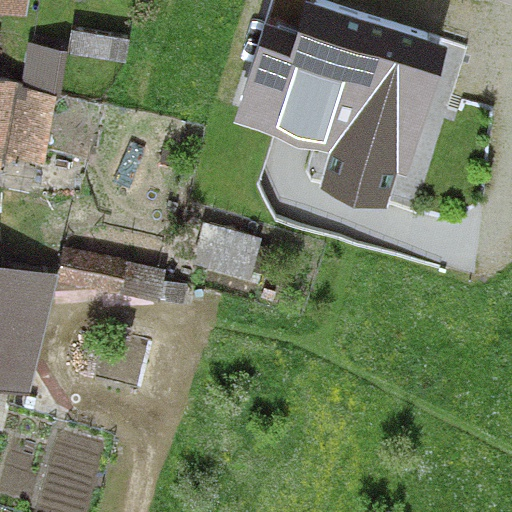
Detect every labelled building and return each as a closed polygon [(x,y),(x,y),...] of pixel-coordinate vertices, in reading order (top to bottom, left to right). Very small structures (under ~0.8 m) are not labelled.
[(28,0),(0,0),(0,10),(25,15),(28,0)] [(442,44),(294,0),(276,0),(242,116),(336,145),(326,180),(385,198),(395,166),(404,168),(442,44)] [(70,11),(65,46),(128,56),(133,21),(70,11)] [(65,46),(26,37),(18,80),(60,88),(65,46)] [(0,172),(8,174),(11,158),(46,165),(60,88),(18,80),(0,77),(0,172)] [(263,236),(203,220),(191,265),(252,281),(263,236)] [(166,267),(68,250),(62,283),(160,300),(166,267)] [(57,276),(0,263),(0,389),(31,394),(57,276)]
